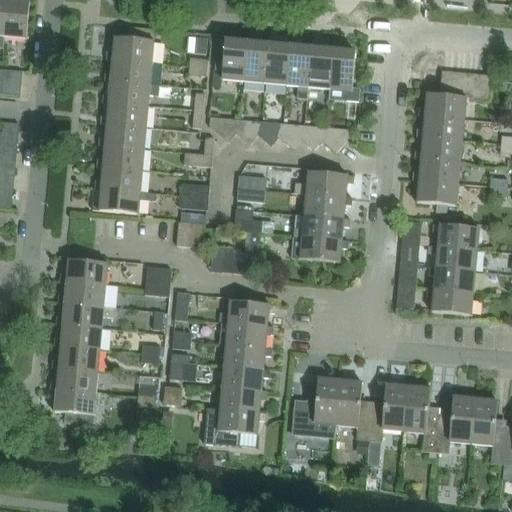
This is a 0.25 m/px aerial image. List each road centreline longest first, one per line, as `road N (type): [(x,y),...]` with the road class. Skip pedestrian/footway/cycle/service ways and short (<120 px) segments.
road 1 (residential): [(54,0),(30,269),(0,294)]
road 2 (residential): [(384,169),(396,30),(511,40)]
road 3 (residential): [(372,298),(323,294),(319,344),(368,348)]
road 4 (residential): [(368,348),(511,361)]
road 5 (residential): [(384,169),(372,298)]
